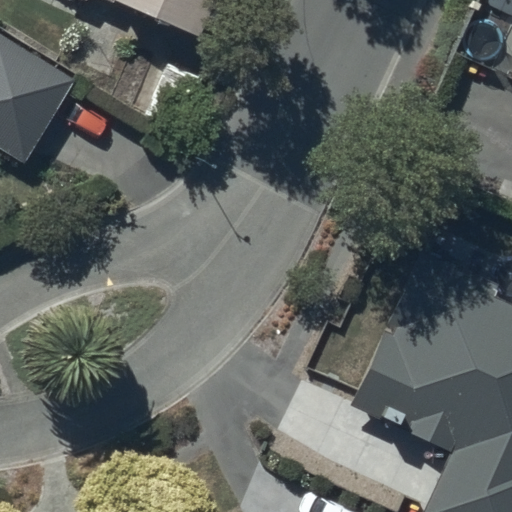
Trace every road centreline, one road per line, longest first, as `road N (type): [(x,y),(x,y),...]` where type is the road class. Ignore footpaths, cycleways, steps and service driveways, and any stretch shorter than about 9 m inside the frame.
road 1 (residential): [(263,184),(205,324),(162,367),(70,416),(0,432)]
road 2 (residential): [(0,293),(64,265),(183,232),(263,184)]
road 3 (residential): [(349,0),(263,184)]
